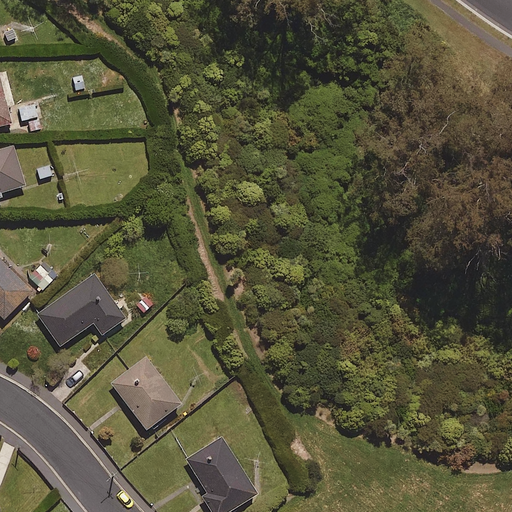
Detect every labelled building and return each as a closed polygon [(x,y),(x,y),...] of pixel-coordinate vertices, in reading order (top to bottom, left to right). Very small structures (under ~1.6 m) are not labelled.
[(0,125),(12,122),(0,78),(0,125)] [(0,196),(1,196),(0,192),(24,185),(13,146),(0,149),(0,196)] [(33,290),(0,257),(0,314),(4,319),(33,290)] [(40,267),(29,277),(43,290),(53,280),(40,267)] [(125,318),(94,274),(37,314),(60,346),(93,322),(102,334),(125,318)] [(181,403),(146,357),(111,383),(147,429),(181,403)] [(228,511),(257,494),(221,437),(187,459),(207,491),(202,494),(213,511),(228,511)]
